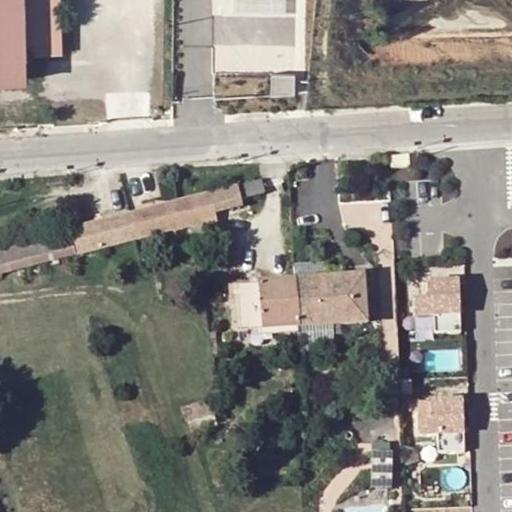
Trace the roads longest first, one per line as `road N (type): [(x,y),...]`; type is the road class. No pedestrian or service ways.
road 1 (unclassified): [(0,159),(473,124)]
road 2 (residential): [(487,511),(473,124)]
